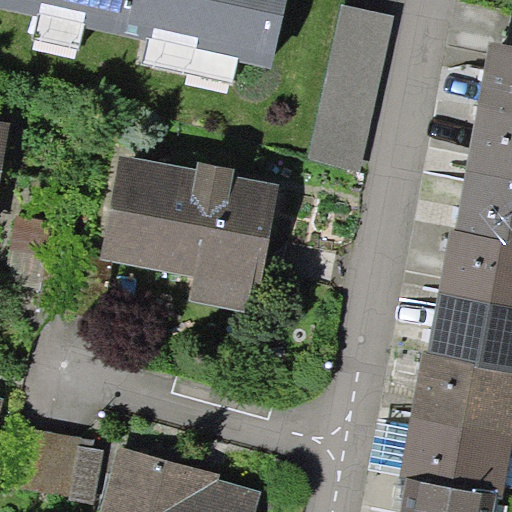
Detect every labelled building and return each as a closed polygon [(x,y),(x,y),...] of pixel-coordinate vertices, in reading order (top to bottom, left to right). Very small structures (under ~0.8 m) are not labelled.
[(316,0),(0,0),(0,2),(0,9),(299,78),(316,0)] [(511,511),(511,43),(412,511),(511,511)] [(0,232),(9,234),(24,134),(0,130),(0,232)] [(299,189),(137,156),(118,253),(280,285),(299,189)] [(0,440),(14,393),(0,388),(0,440)] [(267,511),(272,494),(124,455),(109,511),(267,511)]
